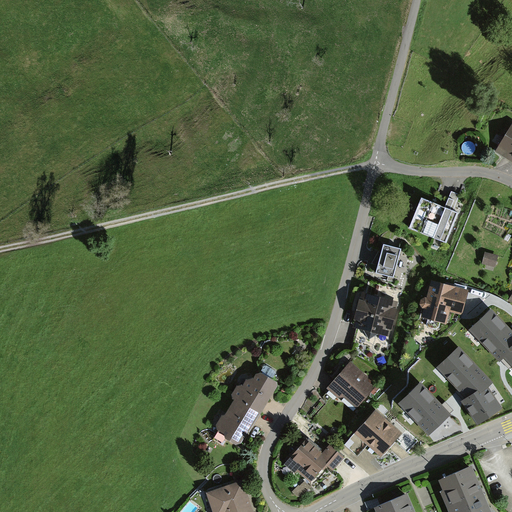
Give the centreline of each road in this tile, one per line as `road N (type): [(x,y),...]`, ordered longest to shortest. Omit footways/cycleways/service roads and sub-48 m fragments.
road 1 (track): [(375,165),(0,250)]
road 2 (residential): [(375,165),(328,341),(264,463),(281,511)]
road 3 (tertiary): [(511,425),(315,511)]
road 4 (unclassified): [(416,0),(375,165)]
road 5 (residential): [(375,165),(486,173),(511,184)]
